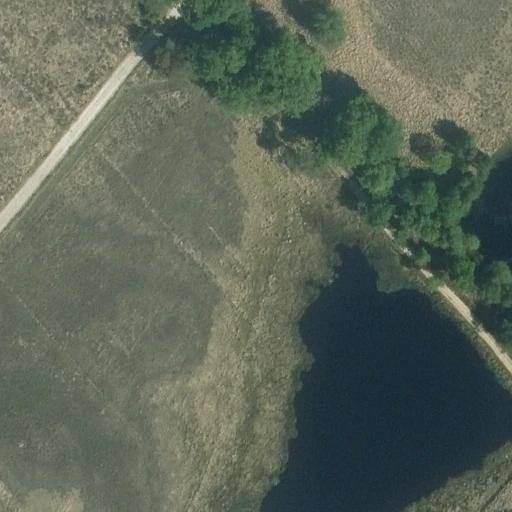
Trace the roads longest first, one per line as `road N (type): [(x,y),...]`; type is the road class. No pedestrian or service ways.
road 1 (track): [(190,0),(511,378)]
road 2 (track): [(0,230),(172,0)]
